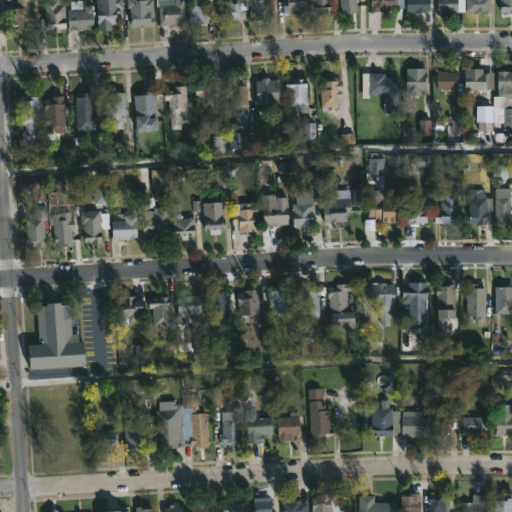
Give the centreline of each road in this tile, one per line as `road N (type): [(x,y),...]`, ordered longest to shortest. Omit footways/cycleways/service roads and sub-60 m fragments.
road 1 (residential): [(511,253),(0,279)]
road 2 (residential): [(511,44),(0,67)]
road 3 (residential): [(511,464),(0,487)]
road 4 (residential): [(0,132),(24,511)]
